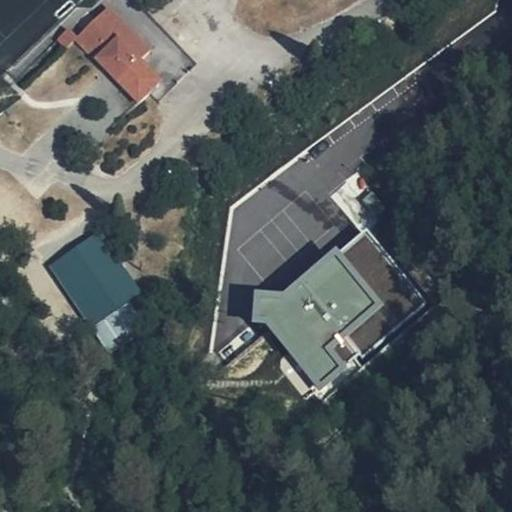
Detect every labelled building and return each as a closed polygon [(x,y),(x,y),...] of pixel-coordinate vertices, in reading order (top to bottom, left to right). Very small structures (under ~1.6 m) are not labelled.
[(135,66),(148,57),(160,47),(118,1),(85,29),(77,23),(67,33),(76,43),(85,36),(118,74),(121,77),(135,66)] [(154,70),(162,86),(169,80),(148,57),(135,66),(142,77),(154,70)] [(149,95),(162,86),(154,70),(142,77),(135,66),(121,77),(142,100),(149,95)] [(288,296),(260,291),(258,330),(271,328),(333,396),(433,296),(369,225),(288,296)] [(52,262),(107,351),(147,326),(131,300),(142,294),(119,255),(108,262),(92,237),(52,262)]
